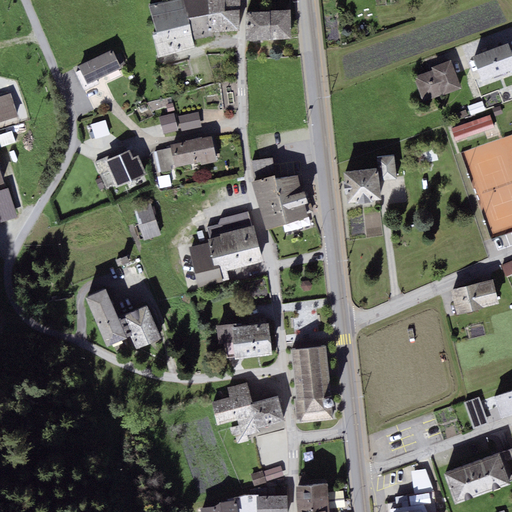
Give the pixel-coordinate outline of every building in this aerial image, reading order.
[(152,33),(159,59),(196,48),(194,41),(183,0),(174,0),(149,6),(156,32),(152,33)] [(183,0),(194,41),(213,36),(213,33),(212,33),(208,0),(183,0)] [(208,0),(212,33),(213,33),(240,31),(240,0),(208,0)] [(290,11),(247,12),(247,41),(292,39),(290,11)] [(508,44),(474,57),(483,82),(511,71),(511,53),(511,50),(508,44)] [(113,50),(78,67),(87,85),(122,69),(121,66),(116,55),(113,50)] [(121,53),(116,55),(121,66),(126,64),(121,53)] [(433,71),(415,77),(423,102),(462,88),(452,60),(431,67),(433,71)] [(0,123),(19,117),(12,94),(0,97),(0,123)] [(175,111),(173,103),(166,105),(168,112),(175,111)] [(496,117),(503,114),(500,106),(493,108),(496,117)] [(199,112),(179,117),(182,131),(202,127),(199,112)] [(178,131),(175,114),(160,116),(163,134),(178,131)] [(490,116),(452,129),(456,141),(494,128),(490,116)] [(106,120),(91,125),(96,140),(111,135),(106,120)] [(213,137),(171,145),(171,147),(175,166),(176,168),(201,163),(202,166),(218,162),(218,159),(213,137)] [(167,148),(157,151),(162,173),(172,170),(171,167),(175,166),(171,147),(167,148)] [(116,186),(117,189),(147,175),(138,157),(135,159),(131,150),(105,163),(116,186)] [(394,156),(378,158),(381,180),(396,178),(394,156)] [(271,158),(252,162),(257,182),(254,183),(266,230),(309,219),(299,182),(298,175),(276,180),(271,158)] [(108,189),(116,186),(105,163),(103,159),(96,162),(108,189)] [(348,196),(349,204),(357,203),(357,205),(374,203),(374,201),(382,200),(378,169),(345,172),(346,183),(344,183),(345,196),(348,196)] [(169,175),(158,178),(161,190),(172,187),(169,175)] [(9,188),(0,191),(0,223),(19,217),(9,188)] [(162,235),(152,204),(135,209),(145,241),(162,235)] [(253,226),(249,212),(222,218),(218,224),(207,227),(211,239),(221,236),(220,234),(253,226)] [(228,271),(264,262),(253,226),(220,234),(221,236),(211,239),(208,240),(208,243),(214,267),(219,266),(223,283),(230,281),(228,271)] [(189,248),(199,289),(223,283),(219,266),(214,267),(208,243),(189,248)] [(511,261),(503,266),(507,277),(511,274),(511,261)] [(494,280),(451,290),(459,315),(500,305),(494,280)] [(120,322),(106,290),(86,299),(108,348),(128,340),(120,322)] [(162,341),(148,307),(124,317),(125,320),(133,338),(138,351),(162,341)] [(250,326),(267,324),(265,317),(249,320),(250,326)] [(120,322),(128,340),(133,338),(125,320),(120,322)] [(233,328),(237,328),(237,324),(217,326),(220,345),(234,343),(233,328)] [(236,359),(273,355),(269,324),(267,324),(250,326),(237,328),(233,328),(234,343),(236,359)] [(324,344),(290,347),(300,424),(334,420),(324,344)] [(240,425),(242,436),(248,435),(260,432),(260,429),(257,429),(250,404),(253,403),(247,383),(228,388),(230,398),(212,402),(217,426),(238,421),(240,425)] [(511,391),(495,397),(503,419),(511,415),(511,391)] [(260,429),(286,421),(278,396),(253,403),(250,404),(257,429),(260,429)] [(464,403),(475,429),(489,424),(480,397),(464,403)] [(249,442),(248,435),(242,436),(240,425),(231,428),(232,434),(235,434),(238,444),(249,442)] [(511,484),(501,454),(444,475),(456,506),(511,484)] [(281,465),(264,470),(267,480),(284,475),(281,465)] [(251,473),(255,485),(267,480),(264,470),(263,469),(251,473)] [(330,511),(330,507),(328,490),(327,478),(297,481),(298,507),(301,506),(301,511),(330,511)] [(328,490),(330,507),(346,505),(343,489),(328,490)] [(439,511),(439,510),(436,511),(434,490),(408,493),(410,511),(439,511)] [(201,505),(202,511),(257,511),(256,492),(245,493),(236,495),(220,497),(214,502),(201,505)] [(288,511),(288,492),(256,492),(257,511),(288,511)] [(410,511),(408,493),(396,495),(398,507),(393,508),(394,511),(410,511)]
